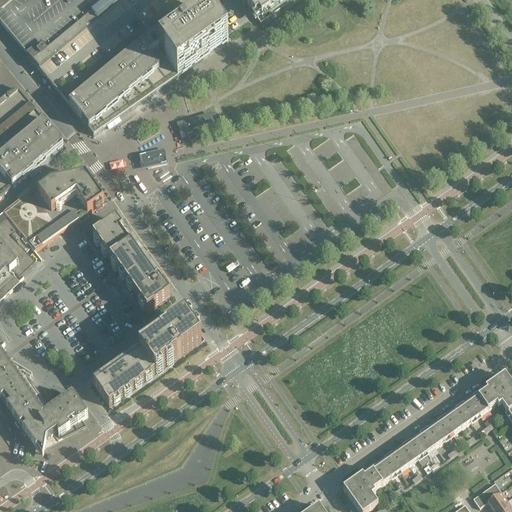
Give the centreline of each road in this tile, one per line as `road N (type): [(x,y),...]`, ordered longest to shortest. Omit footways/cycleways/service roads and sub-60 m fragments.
road 1 (tertiary): [(230,358),(23,76)]
road 2 (secondary): [(232,374),(37,511)]
road 3 (residential): [(320,485),(511,350)]
road 4 (secondary): [(424,240),(245,365)]
road 5 (secondary): [(310,455),(488,330)]
